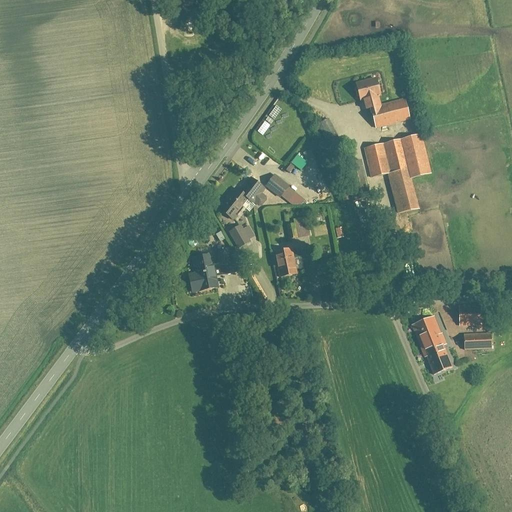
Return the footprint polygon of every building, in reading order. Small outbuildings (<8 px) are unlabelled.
[(380,110),(377,99),(382,98),(378,81),(356,86),(360,103),(364,102),(367,116),(373,115),(376,130),(411,122),(406,103),(380,110)] [(332,120),(318,126),(330,152),(344,145),(332,120)] [(421,136),(363,149),(369,180),(387,177),(396,216),(420,211),(413,179),(430,176),(421,136)] [(278,175),(266,189),(280,201),(292,187),(278,175)] [(352,180),(354,202),(369,200),(367,179),(352,180)] [(220,209),(234,221),(259,192),(245,180),(220,209)] [(288,219),(289,239),(308,238),(307,218),(288,219)] [(240,226),(228,233),(238,249),(250,242),(240,226)] [(219,250),(219,269),(231,268),(230,250),(219,250)] [(185,254),(190,294),(217,291),(213,251),(185,254)] [(291,251),(275,253),(279,280),(295,278),(291,251)] [(511,307),(498,308),(498,321),(511,321),(511,307)] [(459,310),(460,329),(487,328),(486,309),(459,310)] [(432,318),(411,328),(432,376),(453,367),(432,318)] [(466,340),(466,353),(492,352),(492,339),(466,340)]
